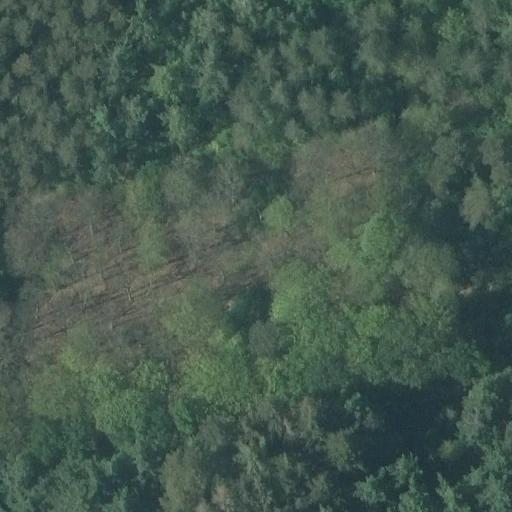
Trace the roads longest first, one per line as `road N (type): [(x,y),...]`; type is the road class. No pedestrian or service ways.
road 1 (unknown): [(0,478),(511,372)]
road 2 (unknown): [(0,337),(24,216)]
